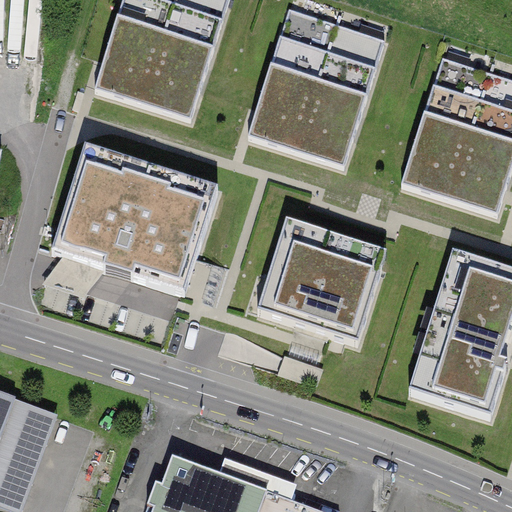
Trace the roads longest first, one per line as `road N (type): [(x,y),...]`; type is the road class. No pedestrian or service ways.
road 1 (primary): [(0,328),(337,434),(511,507)]
road 2 (track): [(94,0),(4,329)]
